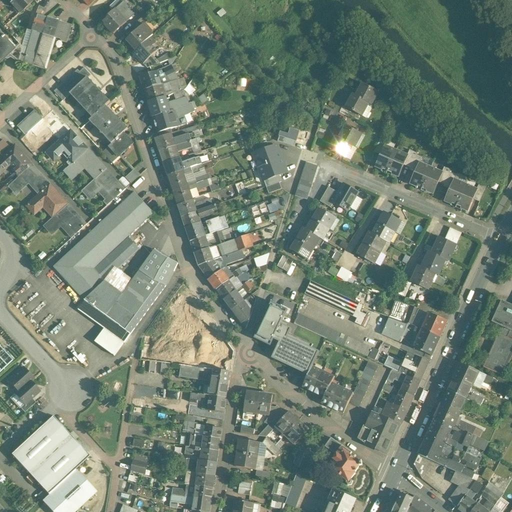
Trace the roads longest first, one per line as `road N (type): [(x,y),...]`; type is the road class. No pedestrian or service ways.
road 1 (residential): [(95,33),(116,56),(194,269),(250,354)]
road 2 (secondary): [(395,472),(500,240)]
road 3 (residential): [(250,354),(395,472)]
road 4 (residential): [(329,165),(500,240)]
road 5 (residential): [(250,354),(238,372),(215,511)]
road 6 (residential): [(95,33),(0,119)]
